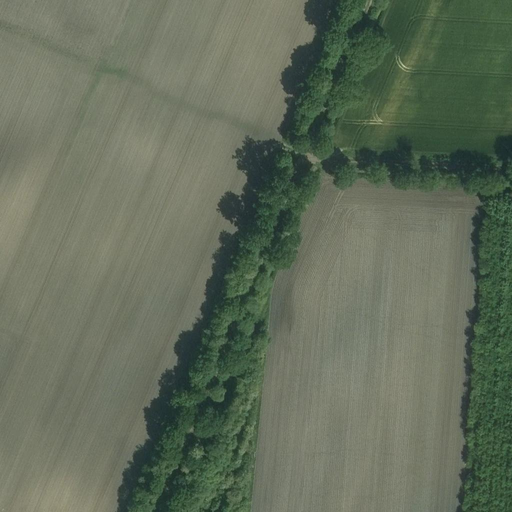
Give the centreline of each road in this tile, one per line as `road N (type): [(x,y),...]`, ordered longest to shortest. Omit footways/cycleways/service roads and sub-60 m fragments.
road 1 (track): [(368,0),(153,511)]
road 2 (track): [(0,20),(304,151),(511,168)]
